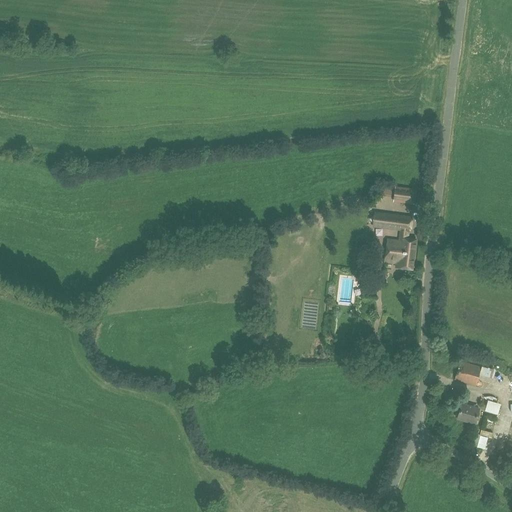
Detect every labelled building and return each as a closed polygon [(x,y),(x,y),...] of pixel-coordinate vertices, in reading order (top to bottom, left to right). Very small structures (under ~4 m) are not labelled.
[(391,197),(392,186),(381,184),(379,195),(391,197)] [(396,188),(394,201),(414,203),(416,190),(416,189),(396,187),(396,188)] [(387,240),(385,262),(396,263),(396,267),(412,270),(416,239),(407,238),(408,231),(410,231),(412,217),(378,212),(376,226),(401,230),(399,241),(387,240)] [(359,272),(369,273),(370,263),(360,262),(359,272)] [(476,386),(482,366),(459,360),(454,380),(476,386)] [(485,366),(483,375),(494,377),(496,368),(485,366)] [(502,415),(506,404),(492,400),(489,410),(502,415)] [(475,423),(480,408),(462,403),(457,418),(475,423)]
